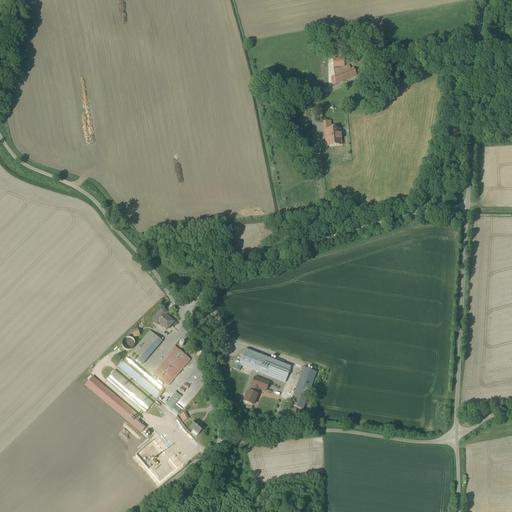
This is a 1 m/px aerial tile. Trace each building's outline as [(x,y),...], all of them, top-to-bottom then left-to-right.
[(333,60),(333,68),(344,67),(344,59),(333,60)] [(349,66),(334,71),(336,84),(356,76),(353,69),(351,70),(349,66)] [(325,130),(331,130),(330,121),(323,122),(324,131),(325,131),(325,130)] [(325,130),(325,131),(326,147),(341,145),(340,129),(331,130),(325,130)] [(153,321),(156,324),(158,322),(166,329),(167,330),(174,322),(166,315),(167,313),(163,310),(153,321)] [(143,366),(162,343),(149,332),(130,354),(143,366)] [(130,337),(128,337),(126,337),(124,338),(123,339),(122,341),(121,343),(121,345),(122,347),(124,348),(125,349),(127,350),(130,349),(132,348),(133,347),(134,345),(134,343),(133,340),(132,338),(130,337)] [(167,386),(189,361),(174,348),(152,373),(167,386)] [(291,367),(245,350),(239,365),(285,383),(291,367)] [(164,390),(126,358),(118,368),(156,399),(164,390)] [(316,373),(303,368),(290,406),(302,410),(316,373)] [(153,404),(114,372),(106,381),(145,414),(153,404)] [(252,386),(250,392),(255,394),(257,388),(266,391),(269,383),(255,378),(252,386)] [(257,395),(255,394),(250,392),(248,391),(244,402),(252,406),(255,399),(256,399),(257,395)] [(298,418),(283,416),(281,424),(296,426),(298,418)] [(204,428),(195,421),(189,429),(198,436),(204,428)]
